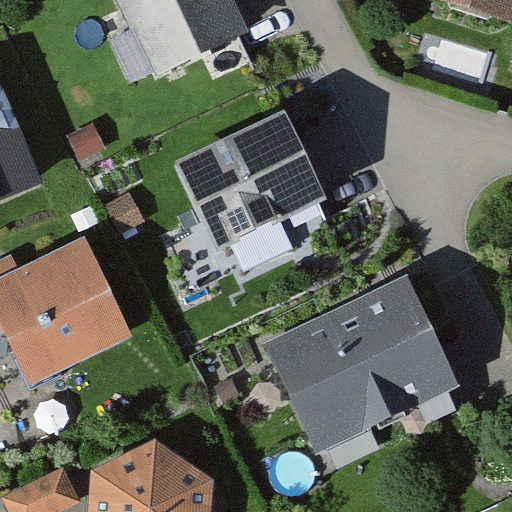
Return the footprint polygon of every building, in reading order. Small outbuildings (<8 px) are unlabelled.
[(248,43),(227,0),(121,0),(161,84),(248,43)] [(511,0),(436,0),(511,24),(511,0)] [(0,203),(38,188),(0,91),(0,203)] [(285,123),(174,171),(214,264),(325,217),(285,123)] [(0,362),(14,394),(128,345),(86,248),(0,284),(0,362)] [(405,287),(272,350),(324,460),(457,397),(405,287)] [(207,511),(208,486),(150,449),(89,487),(87,511),(207,511)] [(56,474),(2,503),(7,511),(58,511),(73,504),(56,474)]
